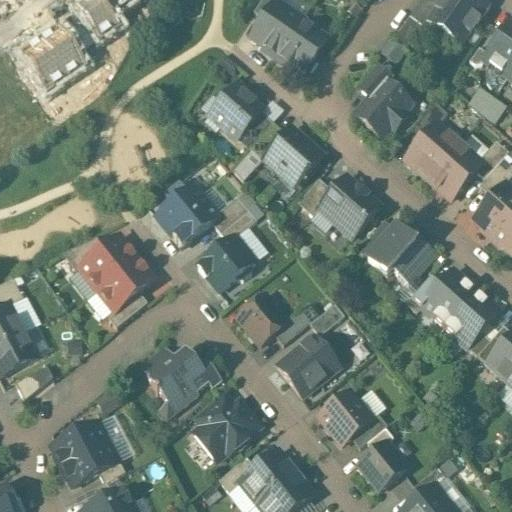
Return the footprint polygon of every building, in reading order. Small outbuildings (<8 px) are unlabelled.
[(94,0),(78,11),(100,45),(122,31),(115,20),(101,0),(94,0)] [(101,0),(115,20),(135,7),(130,0),(101,0)] [(265,0),(254,17),(264,24),(276,5),(277,5),(281,0),(265,0)] [(425,0),(410,22),(424,32),(427,27),(439,10),(425,0)] [(445,0),(439,10),(427,27),(461,51),(490,10),(475,0),(445,0)] [(264,24),(251,42),(278,60),(303,23),(277,5),(276,5),(264,24)] [(303,23),(278,60),(289,68),(286,71),(302,82),(327,44),(301,27),(304,23),(303,23)] [(488,59),(483,65),(485,65),(490,69),(490,70),(502,78),(508,82),(511,76),(511,25),(488,59)] [(40,44),(66,83),(85,70),(59,31),(40,44)] [(66,83),(40,44),(21,56),(47,95),(66,83)] [(488,59),(479,53),(470,66),(475,70),(482,69),(485,65),(483,65),(488,59)] [(379,72),(359,94),(370,103),(385,86),(386,87),(390,82),(379,72)] [(370,103),(355,120),(381,143),(391,133),(395,136),(406,123),(401,119),(411,108),(386,87),(385,86),(370,103)] [(239,87),(209,121),(237,146),(238,144),(261,118),(264,115),(251,103),(254,100),(239,87)] [(498,127),(509,110),(482,92),(470,109),(498,127)] [(436,108),(412,135),(424,145),(438,130),(439,130),(448,119),(436,108)] [(261,118),(238,144),(250,155),(273,128),(261,118)] [(273,128),(250,155),(263,167),(265,165),(264,165),(286,139),(273,128)] [(424,145),(406,166),(427,184),(459,148),(439,130),(438,130),(424,145)] [(286,139),(264,165),(265,165),(296,192),(323,161),(292,134),(286,139)] [(496,146),(479,166),(483,169),(476,176),(485,185),(503,164),(509,158),(496,146)] [(459,148),(427,184),(451,205),(476,176),(483,169),(479,166),(459,148)] [(250,161),(237,173),(245,182),(258,170),(250,161)] [(485,185),(479,191),(492,203),(505,188),(506,189),(511,181),(511,172),(503,164),(485,185)] [(381,212),(347,182),(334,197),(318,214),(319,215),(352,244),(381,212)] [(319,185),(298,209),(313,222),(319,215),(318,214),(334,197),(319,185)] [(492,203),(473,225),(493,242),(511,220),(511,194),(506,189),(505,188),(492,203)] [(194,192),(156,223),(182,254),(212,229),(219,223),(217,220),(194,192)] [(237,203),(217,220),(219,223),(212,229),(220,238),(248,216),(237,203)] [(248,216),(220,238),(228,248),(235,243),(236,243),(257,226),(248,216)] [(511,220),(493,242),(511,258),(511,220)] [(384,227),(360,254),(370,263),(394,236),(384,227)] [(413,248),(397,233),(394,236),(370,263),(368,265),(387,282),(393,276),(408,289),(434,260),(417,244),(413,248)] [(97,242),(64,259),(78,277),(80,275),(80,274),(105,253),(97,242)] [(105,253),(80,274),(80,275),(98,297),(138,265),(120,242),(105,253)] [(228,248),(198,273),(206,284),(207,284),(219,298),(236,284),(237,286),(243,286),(252,279),(252,274),(251,272),(256,268),(236,243),(235,243),(228,248)] [(138,265),(98,297),(114,317),(115,318),(139,298),(155,285),(139,265),(138,265)] [(439,291),(421,312),(422,313),(445,333),(476,297),(453,276),(439,291)] [(430,283),(406,310),(417,319),(422,313),(421,312),(439,291),(430,283)] [(13,284),(0,290),(0,315),(9,310),(10,311),(23,304),(13,284)] [(476,297),(445,333),(468,354),(481,339),(500,318),(476,297)] [(139,298),(115,318),(114,317),(108,322),(116,333),(147,308),(139,298)] [(285,327),(265,301),(238,323),(261,351),(275,340),(288,330),(285,327)] [(0,315),(0,351),(27,337),(20,324),(16,323),(10,311),(9,310),(0,315)] [(312,329),(310,330),(320,342),(345,322),(335,310),(312,329)] [(300,314),(285,327),(288,330),(275,340),(283,351),(310,330),(312,329),(300,314)] [(481,339),(468,354),(477,362),(478,362),(504,332),(490,347),(481,339)] [(511,338),(504,332),(478,362),(487,370),(511,340),(511,338)] [(27,337),(0,351),(0,382),(37,364),(32,355),(34,351),(27,337)] [(511,340),(487,370),(508,388),(511,383),(511,340)] [(314,342),(277,372),(302,403),(340,373),(333,364),(334,361),(334,359),(333,358),(332,356),(331,356),(330,355),(327,354),(325,355),(314,342)] [(165,352),(140,372),(150,385),(174,365),(166,354),(165,352)] [(195,374),(182,359),(150,385),(148,386),(157,398),(156,399),(158,402),(159,401),(169,412),(178,404),(185,412),(198,401),(196,399),(209,389),(213,393),(222,386),(205,366),(195,374)] [(47,372),(15,389),(24,406),(53,383),(47,372)] [(350,397),(319,423),(342,451),(351,443),(373,426),(372,425),(350,397)] [(223,400),(195,423),(203,432),(214,424),(216,427),(233,413),(223,400)] [(233,413),(216,427),(214,424),(203,432),(194,440),(216,468),(228,458),(230,461),(253,443),(251,440),(260,433),(240,408),(233,413)] [(373,426),(351,443),(360,454),(367,448),(386,433),(388,432),(378,420),(372,425),(373,426)] [(98,429),(53,453),(63,473),(109,449),(98,429)] [(386,433),(367,448),(374,458),(387,448),(388,449),(394,444),(386,433)] [(374,458),(358,471),(379,497),(408,473),(388,449),(387,448),(374,458)] [(109,449),(63,473),(73,492),(99,479),(119,469),(118,467),(109,449)] [(256,475),(239,488),(240,489),(257,510),(297,478),(279,456),(256,475)] [(247,463),(219,486),(229,498),(240,489),(239,488),(256,475),(247,463)] [(119,469),(99,479),(104,490),(107,488),(126,479),(119,467),(118,467),(119,469)] [(438,473),(414,492),(422,502),(436,490),(437,491),(446,484),(438,473)] [(297,478),(257,510),(258,511),(299,511),(314,500),(297,478)] [(104,490),(95,495),(101,507),(113,501),(107,488),(104,490)] [(422,502),(409,511),(453,511),(437,491),(436,490),(422,502)] [(0,496),(0,511),(20,511),(13,498),(11,499),(7,492),(0,496)] [(101,507),(91,511),(131,511),(132,510),(124,495),(113,501),(101,507)]
